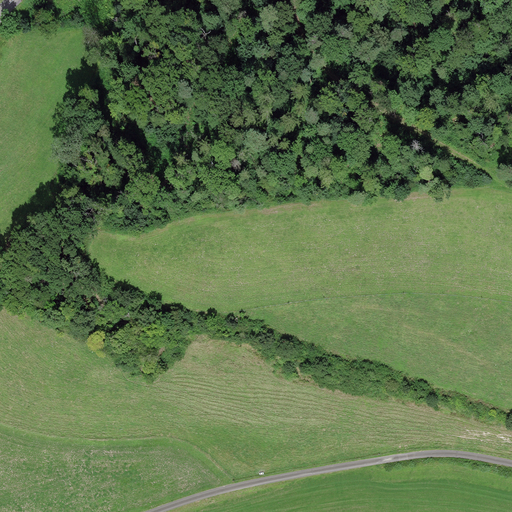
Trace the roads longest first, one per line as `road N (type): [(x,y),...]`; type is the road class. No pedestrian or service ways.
road 1 (track): [(511,465),(430,454),(253,481),(158,511)]
road 2 (track): [(294,0),(309,59),(345,90),(511,186)]
